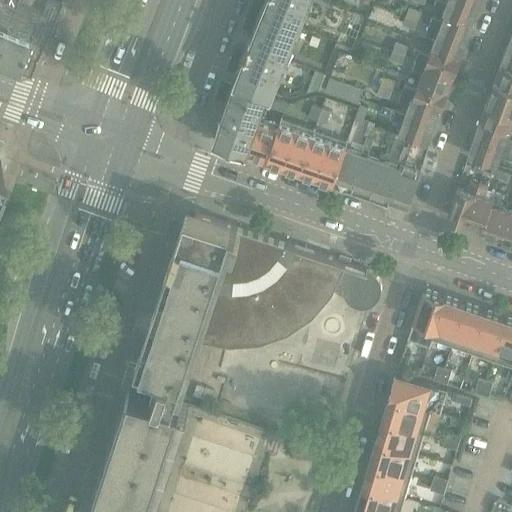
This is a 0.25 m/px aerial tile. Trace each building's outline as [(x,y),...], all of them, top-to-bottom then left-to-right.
[(0,0),(0,43),(5,30),(16,1),(14,0),(0,0)] [(16,0),(16,1),(5,30),(0,43),(0,61),(30,74),(60,0),(16,0)] [(268,0),(263,12),(297,26),(305,8),(303,7),(306,0),(268,0)] [(446,11),(472,21),(479,4),(468,0),(448,0),(447,2),(443,0),(437,0),(435,6),(446,11)] [(430,24),(468,39),(474,22),(472,21),(446,11),(443,20),(433,16),(430,24)] [(263,12),(250,45),(283,58),(289,44),(290,44),(297,26),(263,12)] [(433,46),(461,56),(468,39),(430,24),(427,32),(437,36),(433,46)] [(250,45),(237,78),(269,90),(272,92),(279,73),(278,72),(283,58),(250,45)] [(500,63),(511,67),(511,47),(507,45),(500,63)] [(417,59),(455,73),(461,56),(433,46),(430,54),(420,50),(417,59)] [(420,79),(449,90),(455,73),(417,59),(414,67),(423,70),(420,79)] [(480,120),(509,130),(511,121),(511,67),(500,63),(489,93),(486,104),(480,120)] [(327,89),(360,100),(364,87),(331,76),(327,89)] [(268,91),(269,90),(237,78),(237,80),(215,141),(247,152),(257,120),(258,121),(268,91)] [(403,92),(440,107),(442,108),(449,90),(420,79),(417,88),(406,84),(403,92)] [(407,113),(434,124),(440,107),(403,92),(399,101),(410,105),(407,113)] [(404,122),(400,131),(428,141),(434,124),(407,113),(396,110),(393,118),(404,122)] [(279,128),(258,121),(257,120),(247,152),(269,159),(279,128)] [(480,120),(475,136),(511,148),(511,140),(506,138),(509,130),(480,120)] [(269,159),(301,170),(314,134),(281,123),(279,128),(269,159)] [(333,181),(343,153),(346,145),(314,134),(301,170),(333,181)] [(511,158),(511,157),(511,148),(475,136),(469,154),(498,164),(501,154),(511,158)] [(359,158),(343,153),(333,181),(352,188),(369,141),(365,140),(359,158)] [(352,188),(370,194),(380,165),(366,160),(372,142),(369,141),(352,188)] [(395,170),(380,165),(370,194),(389,200),(406,150),(402,149),(395,170)] [(410,202),(419,174),(404,168),(409,151),(406,150),(389,200),(390,201),(391,196),(410,202)] [(448,216),(466,222),(480,182),(472,179),(468,190),(458,186),(448,216)] [(489,184),(480,182),(466,222),(482,228),(483,228),(493,199),(485,196),(489,184)] [(495,192),(493,199),(483,228),(482,228),(481,233),(498,239),(508,209),(499,206),(503,195),(495,192)] [(238,226),(196,212),(187,209),(137,361),(130,358),(126,370),(122,381),(156,392),(155,393),(174,399),(197,334),(202,336),(238,226)] [(511,210),(508,209),(498,239),(511,243),(511,210)] [(368,269),(238,226),(202,336),(231,342),(261,339),(289,329),(313,313),(314,313),(333,290),(343,286),(343,292),(345,296),(348,301),(352,304),(356,306),(361,307),(366,307),(367,306),(371,305),(375,302),(379,299),(381,294),(382,289),(381,284),(380,279),(377,275),(373,272),(368,269)] [(425,289),(408,338),(429,345),(446,297),(425,289)] [(450,352),(467,304),(446,297),(429,345),(450,352)] [(487,311),(467,304),(450,352),(470,359),(487,311)] [(470,359),(491,366),(507,318),(487,311),(470,359)] [(511,319),(507,318),(491,366),(511,373),(511,319)] [(402,355),(398,368),(406,371),(410,357),(402,355)] [(445,367),(438,365),(434,379),(441,381),(445,367)] [(452,370),(445,367),(441,381),(448,383),(452,370)] [(448,389),(396,374),(389,396),(431,409),(431,410),(441,412),(448,389)] [(480,378),(476,391),(482,394),(487,380),(480,378)] [(487,380),(482,394),(489,396),(493,382),(487,380)] [(245,511),(272,433),(181,403),(181,402),(132,385),(131,386),(129,386),(89,505),(92,506),(92,507),(98,509),(96,511),(245,511)] [(459,393),(457,400),(470,405),(473,397),(459,393)] [(431,409),(389,396),(383,418),(425,431),(431,410),(431,409)] [(425,431),(383,418),(376,440),(418,453),(425,431)] [(454,433),(452,440),(460,442),(462,435),(454,433)] [(376,440),(370,462),(412,474),(418,453),(376,440)] [(450,447),(457,449),(460,442),(452,440),(450,447)] [(405,496),(412,474),(370,462),(363,484),(405,496)] [(409,495),(419,497),(423,476),(413,474),(409,495)] [(441,477),(439,484),(446,486),(449,479),(441,477)] [(400,511),(405,496),(363,484),(357,506),(378,511),(400,511)] [(439,484),(437,491),(444,493),(446,486),(439,484)] [(495,505),(508,511),(511,505),(499,498),(495,505)]
